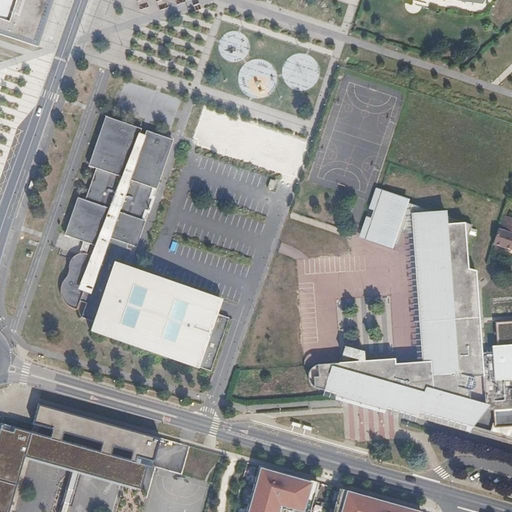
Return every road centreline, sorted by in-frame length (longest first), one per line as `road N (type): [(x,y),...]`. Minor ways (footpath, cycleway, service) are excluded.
road 1 (secondary): [(20,372),(412,484)]
road 2 (secondary): [(81,0),(0,231)]
